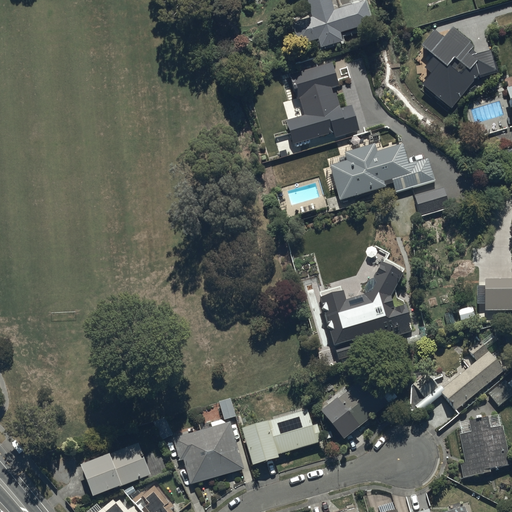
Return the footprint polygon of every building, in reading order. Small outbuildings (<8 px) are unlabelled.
[(291,23),(297,46),(316,40),(322,59),(346,52),(340,32),(371,24),(365,2),(333,11),(330,0),(306,0),(311,17),(291,23)] [(346,160),(329,165),(339,200),(350,197),(353,205),(435,181),(428,159),(409,164),(402,144),(376,152),(374,143),(344,152),(346,160)] [(511,278),(484,279),(485,311),(511,310),(511,278)] [(472,307),(458,310),(460,321),(475,318),(472,307)] [(420,413),(441,395),(455,411),(504,371),(479,341),(467,350),(476,361),(442,389),(439,385),(437,387),(426,373),(413,384),(424,398),(414,406),(420,413)] [(378,394),(364,376),(320,411),(343,440),(396,398),(387,387),(378,394)] [(511,394),(511,380),(509,377),(488,395),(499,406),(511,394)] [(230,398),(218,402),(224,420),(236,416),(230,398)] [(307,410),(241,429),(252,466),(278,458),(277,455),(322,442),(317,424),(312,426),(307,410)] [(500,415),(457,423),(465,463),(460,464),(463,478),(490,473),(489,470),(510,466),(500,415)] [(164,417),(153,422),(161,440),(173,435),(164,417)] [(210,423),(212,427),(173,438),(179,460),(183,459),(190,484),(243,469),(229,422),(224,424),(222,419),(210,423)] [(138,444),(80,465),(92,497),(120,486),(120,487),(150,476),(138,444)] [(169,501),(167,503),(151,483),(131,499),(134,503),(142,497),(148,504),(141,510),(142,511),(171,511),(170,510),(173,507),(169,501)] [(127,511),(118,501),(115,504),(112,500),(101,510),(96,503),(85,511),(137,511),(133,506),(127,511)] [(464,511),(463,507),(444,511),(430,511),(430,509),(419,511),(396,511),(395,510),(394,510),(392,502),(378,507),(379,511),(464,511)]
